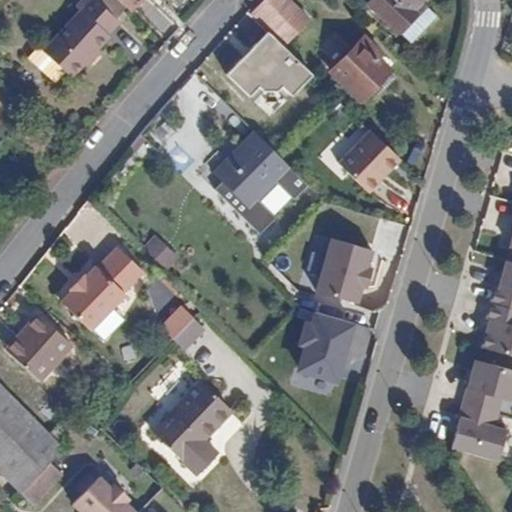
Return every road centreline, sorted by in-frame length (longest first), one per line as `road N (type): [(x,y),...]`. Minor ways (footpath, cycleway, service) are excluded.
road 1 (residential): [(476,69),(348,511)]
road 2 (residential): [(234,0),(155,83),(0,280)]
